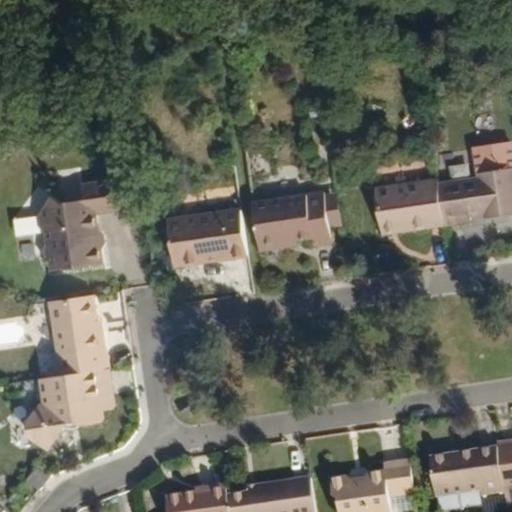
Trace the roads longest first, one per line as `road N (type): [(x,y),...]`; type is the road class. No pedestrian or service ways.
road 1 (residential): [(511,275),(150,333),(164,442)]
road 2 (residential): [(164,442),(511,391)]
road 3 (residential): [(164,442),(129,476),(69,494),(52,511)]
